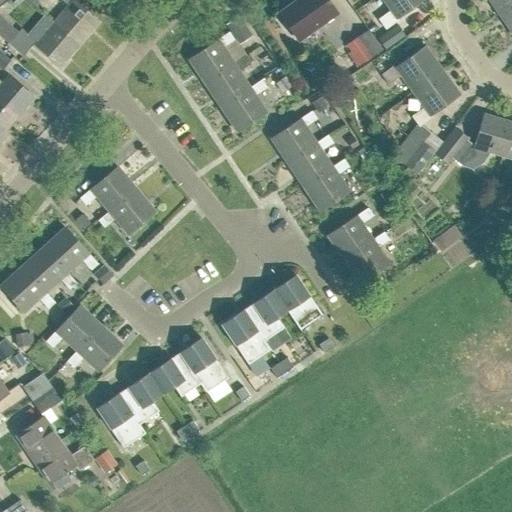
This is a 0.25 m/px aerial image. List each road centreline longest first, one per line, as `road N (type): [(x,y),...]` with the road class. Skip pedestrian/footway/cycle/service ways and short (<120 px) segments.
road 1 (residential): [(255,251),(107,82)]
road 2 (residential): [(255,251),(242,275),(165,325),(144,328),(109,292)]
road 3 (residential): [(0,202),(107,82)]
